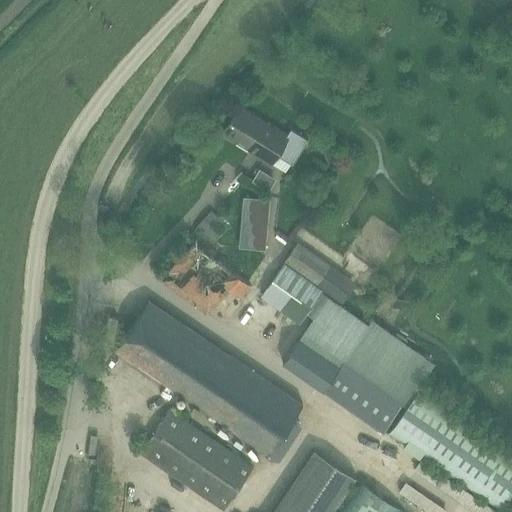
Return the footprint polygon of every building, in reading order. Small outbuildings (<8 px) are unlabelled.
[(250,152),(272,166),(278,156),(293,165),(309,140),(291,128),(288,134),(275,126),(274,128),(240,105),(222,132),(251,150),(250,152)] [(270,200),(243,198),(239,248),(266,251),(270,200)] [(215,213),(200,229),(213,241),(228,225),(220,218),(215,213)] [(162,278),(208,313),(229,289),(242,299),(252,287),(194,242),(162,278)] [(284,263),(261,296),(300,324),(307,313),(314,317),(313,319),(283,362),(384,431),(402,404),(406,406),(387,435),(501,511),(511,493),(511,447),(420,386),(434,364),(372,319),(368,324),(341,305),(356,283),(341,273),(330,264),(298,242),(284,263)] [(116,351),(269,454),(280,462),(304,426),(293,419),(304,403),(151,300),(116,351)] [(141,452),(225,509),(254,467),(170,410),(141,452)] [(332,511),(356,478),(315,450),(273,511),(332,511)] [(403,511),(405,511),(358,479),(336,511),(403,511)]
